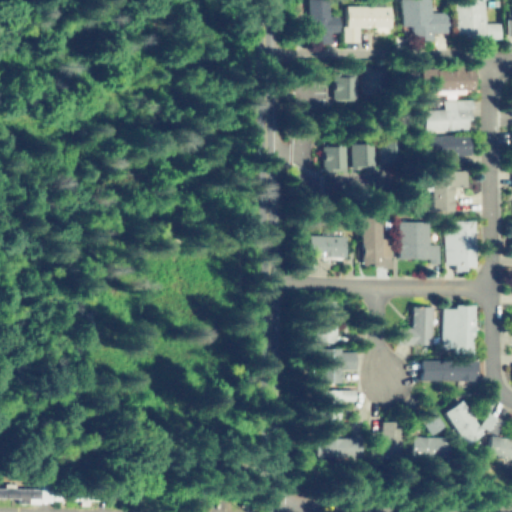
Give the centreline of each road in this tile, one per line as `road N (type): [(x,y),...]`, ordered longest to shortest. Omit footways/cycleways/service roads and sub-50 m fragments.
road 1 (secondary): [(266,511),(264,0)]
road 2 (residential): [(266,503),(511,505)]
